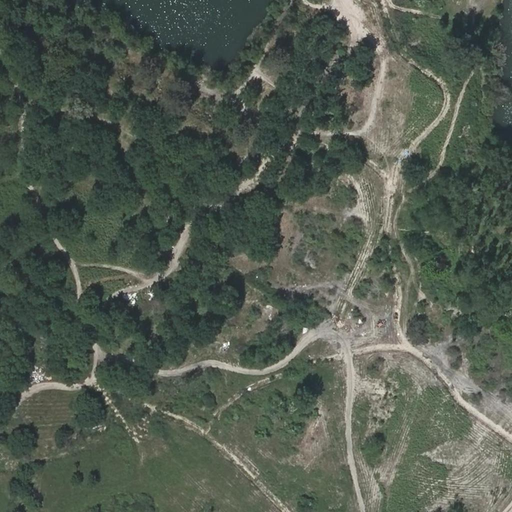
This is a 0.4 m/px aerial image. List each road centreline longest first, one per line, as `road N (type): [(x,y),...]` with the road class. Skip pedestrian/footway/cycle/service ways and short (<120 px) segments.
road 1 (track): [(347,0),(361,41),(309,99),(285,143),(258,147),(228,205),(203,216),(167,266),(125,274),(60,248),(22,173),(0,70)]
road 2 (track): [(396,228),(395,195),(427,177),(463,89),(471,0)]
